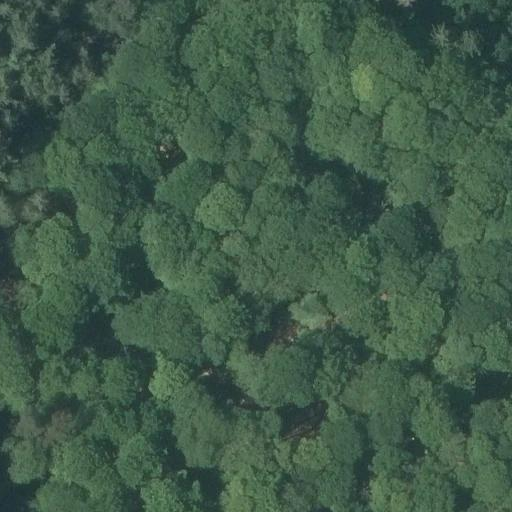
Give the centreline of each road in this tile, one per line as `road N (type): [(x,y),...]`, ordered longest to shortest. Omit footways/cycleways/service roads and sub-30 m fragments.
road 1 (track): [(511,174),(448,112),(242,2),(171,0)]
road 2 (track): [(0,168),(246,0)]
